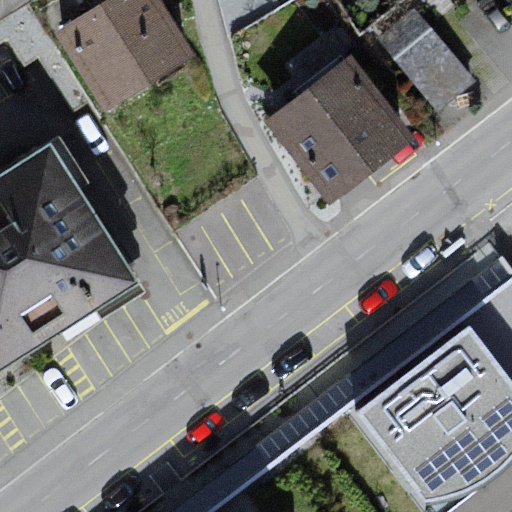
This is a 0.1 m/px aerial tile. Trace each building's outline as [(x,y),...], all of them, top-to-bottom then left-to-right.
[(166,0),(121,0),(56,43),(108,121),(204,57),(166,0)] [(401,41),(435,96),(472,73),(439,18),(401,41)] [(361,61),(278,124),(345,212),(428,149),(361,61)] [(63,140),(0,176),(0,382),(153,293),(63,140)] [(511,275),(202,511),(448,511),(511,463),(511,275)]
